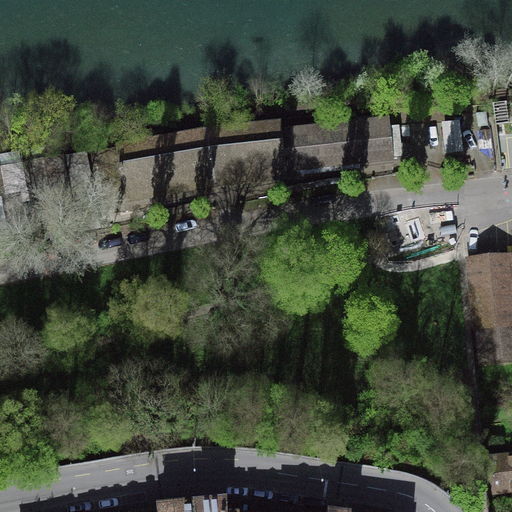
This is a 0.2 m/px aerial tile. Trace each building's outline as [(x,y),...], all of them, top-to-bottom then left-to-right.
[(507,103),(493,104),(495,125),(509,123),(509,122),(507,122),(506,120),(506,117),(508,117),(507,103)] [(486,112),(476,113),(478,126),(483,126),(488,125),(486,112)] [(389,118),(280,130),(279,124),(205,132),(118,147),(118,149),(99,153),(109,213),(148,206),(146,196),(215,185),(285,177),(283,161),(370,152),(371,162),(394,159),(389,118)] [(61,157),(25,164),(29,185),(32,196),(40,239),(75,232),(61,157)] [(25,164),(0,168),(0,186),(1,190),(29,185),(25,164)] [(393,232),(389,234),(392,246),(395,245),(397,244),(393,232)] [(511,296),(509,256),(489,258),(470,260),(480,364),(511,361),(511,296)] [(511,459),(489,462),(492,487),(511,484),(511,459)] [(224,511),(224,502),(210,504),(196,505),(196,511),(224,511)] [(237,511),(237,504),(231,503),(226,502),(224,502),(224,511),(237,511)]
